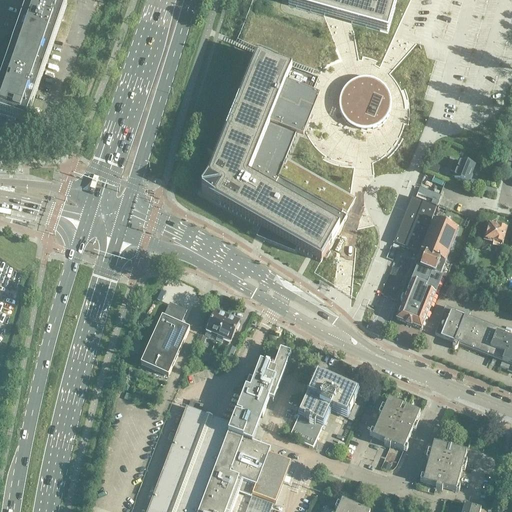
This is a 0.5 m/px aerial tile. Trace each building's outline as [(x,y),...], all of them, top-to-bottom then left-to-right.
[(67,4),(59,1),(55,0),(23,0),(0,69),(0,113),(27,122),(67,4)] [(289,0),(288,6),(324,16),(326,10),(336,13),(336,14),(336,15),(336,16),(337,16),(337,17),(338,17),(339,17),(340,17),(341,17),(342,17),(342,16),(343,15),(353,18),(351,24),(387,34),(397,0),(289,0)] [(253,15),(241,43),(314,72),(325,44),(253,15)] [(208,179),(201,191),(202,192),(202,193),(202,194),(220,204),(220,205),(224,207),(224,208),(225,207),(228,209),(228,210),(229,209),(232,211),(232,212),(233,212),(237,214),(236,214),(237,215),(237,214),(241,216),(240,217),(241,217),(241,216),(245,218),(245,219),(246,219),(249,221),(249,222),(250,221),(253,223),(253,224),(254,224),(258,226),(257,226),(258,227),(258,226),(261,227),(262,228),(258,236),(259,237),(260,235),(265,237),(264,239),(265,239),(265,238),(271,240),(270,241),(271,241),(271,240),(276,242),(276,244),(277,244),(277,243),(282,245),(282,246),(283,245),(288,247),(288,248),(289,247),(294,250),(294,251),(296,247),(297,248),(299,249),(299,250),(300,250),(303,252),(304,253),(304,252),(308,254),(307,255),(308,255),(308,254),(312,256),(311,257),(312,257),(316,259),(316,260),(317,259),(320,261),(320,262),(321,262),(328,249),(346,218),(342,215),(342,214),(349,202),(286,166),(285,165),(284,165),(286,161),(287,160),(286,160),(287,156),(288,156),(289,152),(290,152),(290,151),(289,151),(291,147),(292,148),(292,147),(291,147),(293,143),(294,143),(293,142),(295,138),(295,139),(296,138),(295,138),(296,135),(296,134),(297,134),(297,133),(298,129),(299,130),(299,129),(298,129),(300,125),(301,125),(300,124),(302,121),(303,120),(301,119),(301,117),(304,110),(306,107),(308,108),(308,107),(307,107),(309,103),(310,103),(310,102),(309,102),(311,98),(311,99),(312,98),(311,98),(312,94),(313,94),(313,93),(314,89),(315,90),(315,89),(314,89),(316,85),(317,85),(316,84),(318,80),(319,81),(319,80),(318,79),(316,78),(297,71),(272,61),(269,60),(258,55),(257,55),(257,56),(256,60),(255,60),(255,61),(254,64),(253,64),(253,65),(254,65),(252,69),(251,69),(252,69),(250,73),(249,74),(250,74),(249,78),(248,78),(247,82),(246,82),(246,83),(247,83),(245,87),(244,86),(244,87),(245,87),(243,91),(242,91),(243,92),(241,96),(241,95),(240,96),(241,96),(240,100),(239,100),(239,101),(238,105),(237,104),(237,105),(238,105),(236,109),(235,109),(236,110),(234,114),(234,113),(233,114),(234,114),(232,118),(232,119),(231,122),(230,122),(230,123),(229,127),(228,127),(229,127),(227,131),(226,131),(226,132),(227,132),(225,136),(225,135),(224,136),(225,136),(224,140),(223,140),(223,141),(222,145),(221,144),(221,145),(222,145),(220,149),(219,149),(220,150),(218,154),(217,153),(217,154),(218,154),(216,158),(215,158),(216,159),(216,160),(215,163),(214,162),(214,163),(213,167),(212,167),(213,167),(211,172),(210,172),(210,173),(208,179)] [(339,102),(338,104),(338,106),(339,107),(339,109),(339,111),(340,113),(340,114),(341,116),(341,117),(342,117),(342,118),(343,119),(344,120),(345,122),(346,123),(347,124),(348,125),(350,126),(351,127),(353,128),(354,129),(356,130),(357,130),(359,131),(361,131),(362,131),(364,131),(366,131),(367,131),(369,131),(371,131),(372,130),(374,130),(375,129),(377,128),(378,127),(380,126),(381,125),(382,124),(384,123),(385,122),(386,121),(386,120),(387,119),(388,118),(389,116),(389,115),(390,113),(390,111),(391,109),(391,107),(391,105),(391,103),(391,101),(391,99),(390,98),(390,96),(389,94),(388,92),(387,91),(386,89),(385,88),(384,86),(382,85),(381,84),(380,83),(378,82),(377,81),(375,81),(374,80),(372,80),(370,79),(369,79),(368,79),(367,79),(366,79),(365,79),(364,79),(362,79),(360,79),(358,79),(356,80),(355,81),(353,81),(351,82),(350,83),(348,84),(347,86),(345,87),(344,89),(343,90),(342,92),(341,93),(340,95),(340,97),(339,98),(339,100),(339,102)] [(457,173),(454,179),(467,184),(467,183),(468,183),(470,178),(469,177),(474,166),(461,162),(461,163),(455,160),(450,171),(457,173)] [(431,163),(429,169),(437,172),(439,166),(431,163)] [(419,187),(417,193),(433,199),(431,204),(437,206),(441,196),(441,195),(440,195),(432,192),(429,191),(419,187)] [(412,197),(393,244),(399,246),(418,254),(431,221),(437,207),(415,198),(412,197)] [(397,320),(406,324),(406,325),(411,327),(413,326),(422,330),(442,277),(440,277),(459,230),(453,228),(453,227),(449,226),(449,225),(444,223),(443,223),(439,222),(434,220),(415,267),(417,268),(397,320)] [(497,227),(489,225),(485,241),(493,243),(492,246),(501,248),(506,229),(504,227),(500,225),(497,227)] [(511,293),(505,291),(501,308),(511,311),(511,293)] [(162,319),(141,365),(149,368),(169,377),(172,368),(189,331),(180,327),(180,326),(183,319),(186,314),(182,312),(181,312),(168,306),(163,318),(162,319)] [(435,335),(440,338),(454,343),(452,347),(452,348),(453,349),(455,350),(456,350),(457,349),(459,345),(493,358),(491,364),(495,365),(497,360),(502,362),(500,368),(508,371),(507,373),(511,374),(511,335),(469,319),(470,317),(470,316),(470,314),(469,313),(467,313),(466,313),(465,314),(446,307),(435,335)] [(206,334),(208,335),(208,334),(218,338),(227,318),(225,317),(226,315),(218,311),(217,313),(216,313),(206,334)] [(227,318),(218,338),(217,340),(222,342),(222,340),(227,342),(227,341),(230,343),(236,331),(237,331),(240,325),(239,325),(239,323),(227,318)] [(236,349),(229,347),(224,357),(231,360),(236,349)] [(186,408),(147,511),(231,511),(240,491),(275,504),(291,463),(269,455),(271,450),(253,443),(262,418),(269,400),(273,401),(280,384),(291,355),(281,351),(274,369),(260,364),(254,382),(249,380),(238,409),(243,411),(241,418),(236,416),(234,420),(232,425),(219,421),(186,408)] [(207,362),(209,356),(204,353),(201,360),(207,362)] [(215,358),(209,356),(207,362),(212,365),(215,358)] [(357,394),(354,393),(354,392),(354,391),(353,390),(353,389),(352,388),(351,387),(350,387),(342,388),(341,388),(340,381),(339,381),(338,381),(336,381),(335,381),(334,381),(333,381),(332,382),(330,382),(317,376),(289,438),(313,449),(330,411),(346,419),(357,394)] [(198,411),(201,403),(191,400),(188,407),(198,411)] [(389,401),(372,438),(385,444),(384,446),(390,448),(391,446),(404,452),(420,415),(389,401)] [(434,445),(423,483),(436,487),(436,490),(442,491),(442,489),(456,493),(466,454),(434,445)] [(262,502),(253,499),(250,506),(259,509),(262,502)] [(268,511),(271,506),(262,502),(259,509),(266,511),(268,511)] [(364,511),(342,502),(337,511),(364,511)]
